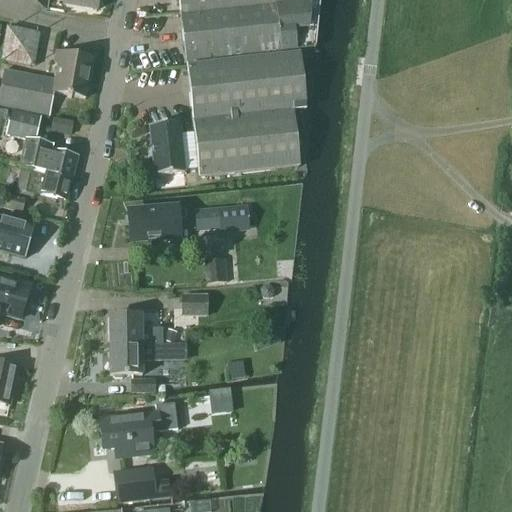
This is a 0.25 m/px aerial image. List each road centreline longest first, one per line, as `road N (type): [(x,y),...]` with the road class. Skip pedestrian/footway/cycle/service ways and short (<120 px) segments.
road 1 (residential): [(17,511),(126,0)]
road 2 (residential): [(315,511),(378,0)]
